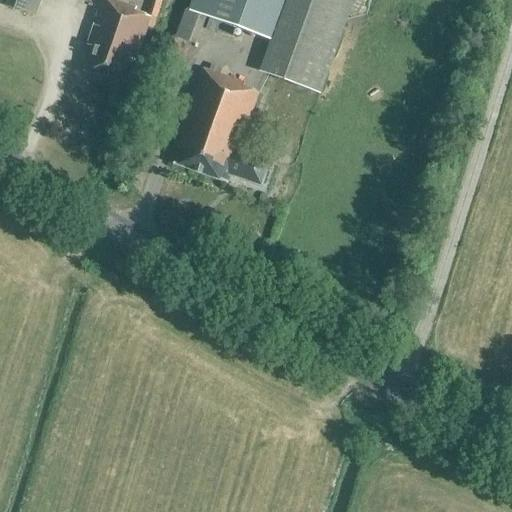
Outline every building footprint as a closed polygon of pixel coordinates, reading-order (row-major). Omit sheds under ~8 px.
[(41,0),(0,0),(0,6),(35,19),(41,0)] [(134,62),(150,18),(134,13),(135,9),(108,0),(102,0),(87,47),(93,49),(84,73),(120,85),(129,60),(134,62)] [(271,42),(286,0),(197,0),(193,14),(212,21),(209,31),(232,39),(236,29),(271,42)] [(320,94),(353,0),(286,0),(271,42),(260,72),(320,94)] [(219,76),(221,71),(211,67),(209,73),(202,70),(169,164),(227,184),(232,169),(248,175),(245,184),(257,188),(265,164),(263,159),(256,156),(250,159),(237,155),(258,94),(242,88),(243,85),(219,76)]
